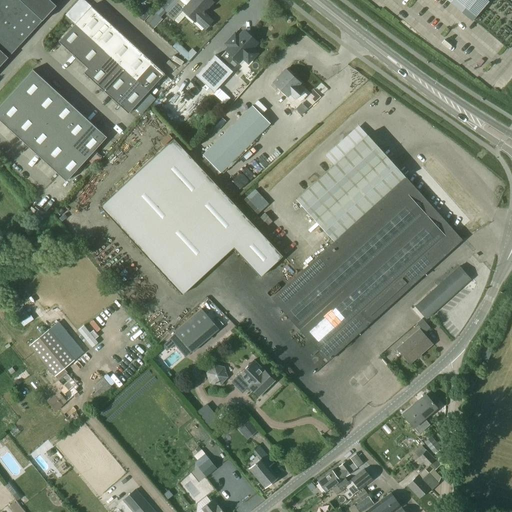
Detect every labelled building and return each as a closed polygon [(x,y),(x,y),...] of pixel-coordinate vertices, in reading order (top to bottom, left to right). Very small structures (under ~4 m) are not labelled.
[(60,0),(0,0),(0,65),(56,5),(60,0)] [(75,24),(90,37),(106,19),(84,0),(79,0),(65,15),(75,24)] [(166,0),(161,7),(160,6),(150,15),(149,15),(144,21),(148,25),(153,19),(154,20),(162,11),(164,13),(176,0),(166,0)] [(177,0),(165,13),(173,20),(182,10),(195,22),(196,20),(205,29),(212,21),(204,14),(205,13),(204,12),(213,2),(211,0),(191,0),(187,5),(181,0),(177,0)] [(452,0),(452,1),(473,18),(487,0),(452,0)] [(139,15),(144,20),(148,15),(143,10),(139,15)] [(120,33),(106,19),(90,37),(104,50),(120,33)] [(84,73),(113,100),(134,77),(119,64),(104,50),(90,37),(75,24),(59,42),(88,68),(84,73)] [(233,71),(226,65),(234,57),(239,62),(245,56),(250,60),(258,52),(252,48),(257,43),(244,30),(237,38),(234,35),(226,43),(230,48),(220,59),(215,55),(196,75),(214,92),(233,71)] [(104,50),(119,64),(135,46),(120,33),(104,50)] [(197,52),(192,48),(188,52),(177,41),(172,46),(188,62),(197,52)] [(150,60),(135,46),(119,64),(134,77),(150,60)] [(165,74),(150,60),(134,77),(149,91),(165,74)] [(290,94),(295,98),(303,90),(298,85),(300,83),(286,69),(273,82),(288,96),(290,94)] [(107,137),(33,70),(0,105),(0,120),(66,181),(107,137)] [(149,91),(134,77),(113,100),(128,113),(149,91)] [(212,123),(179,92),(157,117),(190,148),(212,123)] [(203,154),(220,172),(270,123),(253,105),(203,154)] [(334,241),(406,177),(367,135),(296,199),(334,241)] [(260,276),(281,256),(175,139),(101,207),(182,295),(235,248),(260,276)] [(264,195),(268,198),(288,177),(284,173),(264,195)] [(406,177),(334,241),(271,298),(328,361),(463,240),(406,177)] [(255,188),(243,200),(257,215),(269,203),(255,188)] [(265,212),(255,221),(263,230),(273,221),(265,212)] [(471,279),(459,266),(415,306),(427,319),(471,279)] [(192,351),(219,329),(209,317),(201,308),(175,331),(182,340),(192,351)] [(425,332),(430,328),(422,319),(417,323),(425,332)] [(78,392),(78,391),(82,387),(78,382),(76,384),(67,373),(67,372),(64,369),(75,360),(49,329),(29,346),(58,380),(54,383),(60,390),(48,401),(56,411),(78,392)] [(433,344),(419,329),(396,349),(409,363),(433,344)] [(182,355),(189,353),(187,347),(180,349),(182,355)] [(239,375),(249,386),(259,396),(274,381),(265,371),(254,360),(239,375)] [(210,383),(221,385),(228,377),(224,367),(214,364),(206,372),(210,383)] [(93,387),(96,391),(91,395),(96,400),(111,386),(103,377),(93,387)] [(437,399),(430,391),(426,394),(435,405),(439,401),(437,399)] [(435,405),(426,394),(414,404),(425,417),(437,407),(435,405)] [(403,414),(414,427),(425,417),(414,404),(403,414)] [(258,431),(248,418),(237,426),(247,439),(258,431)] [(265,487),(277,477),(268,467),(273,463),(258,446),(252,451),(260,460),(249,468),(265,487)] [(436,459),(435,460),(422,446),(414,453),(419,458),(427,467),(430,464),(435,469),(441,464),(436,459)] [(216,468),(209,459),(198,468),(206,477),(216,468)] [(353,471),(345,462),(339,467),(342,470),(335,474),(332,470),(317,482),(325,492),(346,476),(353,471)] [(345,494),(348,499),(359,490),(372,479),(364,469),(351,479),(354,482),(350,485),(352,487),(349,490),(345,494)] [(407,485),(419,498),(429,488),(431,490),(438,484),(428,473),(421,480),(418,475),(407,485)] [(337,485),(341,491),(350,484),(346,478),(337,485)] [(187,489),(199,505),(213,495),(201,479),(187,489)] [(5,484),(17,501),(22,497),(10,481),(5,484)] [(123,500),(133,511),(154,511),(136,489),(123,500)] [(368,495),(364,489),(353,497),(357,503),(368,495)] [(367,511),(368,511),(392,511),(400,506),(391,494),(375,505),(367,511)] [(355,505),(359,511),(362,511),(374,504),(369,496),(355,505)] [(222,511),(213,500),(212,501),(212,500),(201,508),(204,511),(222,511)]
